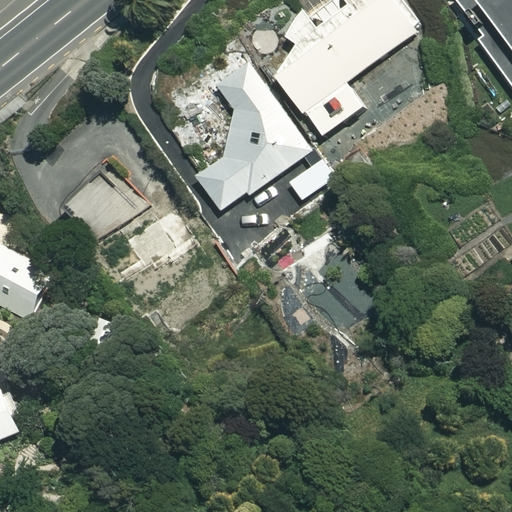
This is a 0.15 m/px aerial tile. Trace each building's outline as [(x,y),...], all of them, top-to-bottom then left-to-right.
[(429,29),(406,0),(341,0),(296,35),(310,55),(283,76),(332,140),(372,110),(354,86),(429,29)] [(511,0),(469,0),(495,42),(490,46),(511,78),(511,0)] [(320,154),(261,66),(227,89),(244,114),(233,161),(206,180),(230,215),(320,154)] [(100,244),(148,211),(123,172),(74,204),(100,244)] [(187,286),(222,264),(175,193),(148,211),(100,244),(145,314),(156,307),(187,286)] [(187,286),(156,307),(176,337),(207,317),(187,286)]
